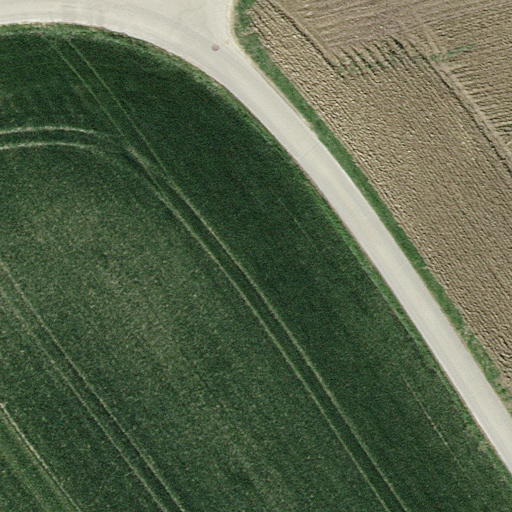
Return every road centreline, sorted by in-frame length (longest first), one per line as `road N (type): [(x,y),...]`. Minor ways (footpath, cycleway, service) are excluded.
road 1 (unclassified): [(511,457),(349,218),(251,98),(139,3)]
road 2 (unclassified): [(0,21),(63,5),(139,3)]
